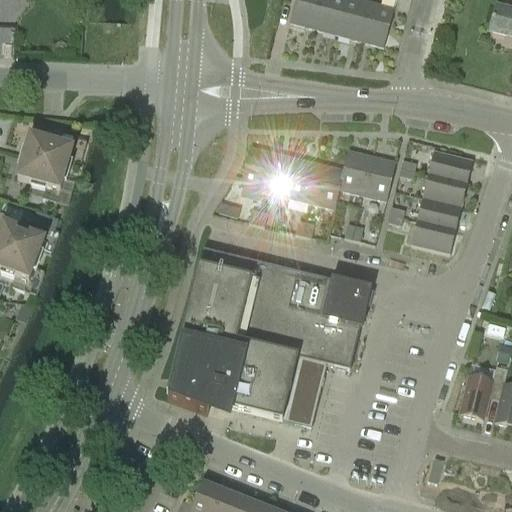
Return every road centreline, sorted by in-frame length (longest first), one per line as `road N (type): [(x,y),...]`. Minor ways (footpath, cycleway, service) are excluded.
road 1 (residential): [(461,299),(224,245)]
road 2 (residential): [(384,511),(182,437)]
road 3 (tertiary): [(402,100),(193,92)]
road 4 (tertiary): [(152,258),(182,185),(193,92)]
road 5 (residential): [(0,77),(169,90)]
road 6 (tertiary): [(169,90),(152,258)]
road 7 (tertiary): [(106,411),(152,258)]
road 8 (residential): [(461,299),(511,151)]
road 9 (residential): [(414,439),(461,299)]
